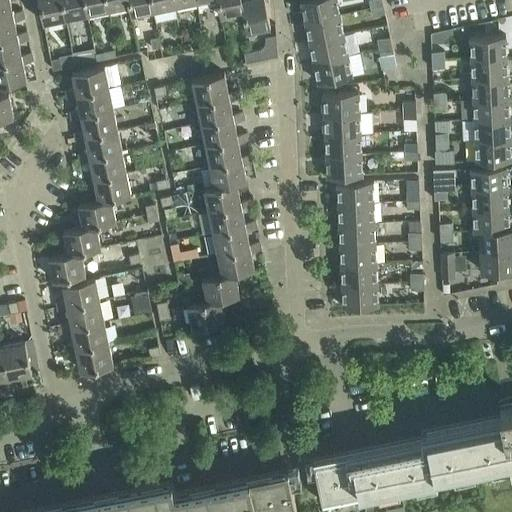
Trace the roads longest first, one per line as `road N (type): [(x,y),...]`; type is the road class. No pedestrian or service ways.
road 1 (residential): [(56,408),(12,200),(53,129)]
road 2 (residential): [(297,346),(285,56)]
road 3 (residential): [(56,408),(297,346)]
road 4 (residential): [(297,346),(378,333),(436,338),(511,320)]
